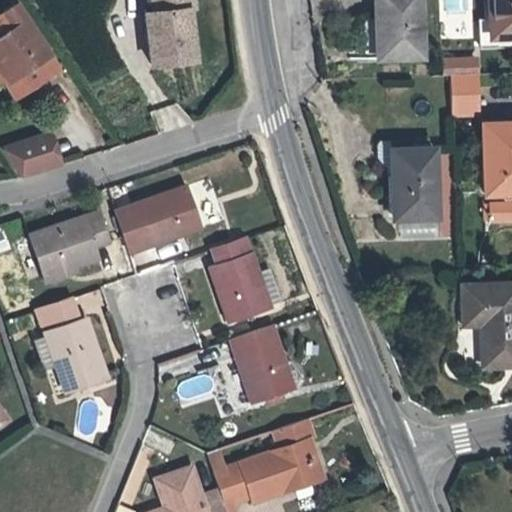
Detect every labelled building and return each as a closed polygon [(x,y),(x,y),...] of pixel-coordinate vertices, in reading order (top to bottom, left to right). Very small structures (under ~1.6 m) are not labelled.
[(152,68),(195,63),(189,13),(194,13),(192,0),(153,0),(155,16),(146,17),(152,68)] [(375,0),(378,56),(422,55),(420,0),(375,0)] [(511,0),(489,0),(491,18),(491,34),(511,33),(511,0)] [(0,13),(0,68),(6,77),(3,79),(15,96),(56,69),(28,25),(14,4),(0,13)] [(511,33),(491,34),(491,18),(477,18),(479,48),(511,47),(511,33)] [(448,61),(449,75),(450,75),(475,74),(474,60),(448,61)] [(475,74),(450,75),(451,114),(477,113),(476,74),(475,74)] [(156,134),(185,124),(177,102),(148,112),(156,134)] [(484,192),(511,191),(511,121),(482,122),(484,192)] [(27,145),(43,170),(77,159),(68,132),(27,145)] [(390,148),(390,139),(379,139),(377,143),(377,157),(386,167),(387,199),(392,199),(392,217),(436,215),(434,147),(390,148)] [(185,188),(114,212),(128,252),(199,228),(185,188)] [(490,219),(511,218),(511,203),(490,204),(490,219)] [(95,247),(109,242),(100,213),(29,237),(44,283),(75,273),(73,267),(98,258),(95,247)] [(268,308),(267,305),(256,273),(244,239),(212,250),(217,265),(209,267),(228,322),(268,308)] [(268,269),(256,273),(267,305),(280,301),(268,269)] [(479,307),(480,323),(481,364),(511,363),(511,283),(461,285),(462,308),(479,307)] [(36,310),(41,326),(76,315),(70,298),(36,310)] [(462,323),(480,323),(479,307),(462,308),(462,323)] [(44,334),(78,322),(76,315),(41,326),(44,334)] [(84,320),(78,322),(44,334),(55,366),(65,394),(106,380),(84,320)] [(251,402),(265,397),(276,393),(292,388),(270,325),(229,339),(251,402)] [(43,370),(55,366),(44,334),(32,338),(43,370)] [(279,401),(276,393),(265,397),(268,405),(279,401)] [(222,504),(223,507),(231,504),(248,498),(250,503),(314,480),(301,442),(307,440),(314,437),(308,418),(272,431),(279,450),(225,469),(212,474),(217,489),(222,504)] [(321,477),(307,440),(301,442),(314,480),(321,477)] [(212,474),(225,469),(220,455),(207,459),(212,474)] [(204,511),(204,510),(222,504),(217,489),(198,495),(189,468),(154,481),(163,508),(151,511),(204,511)]
